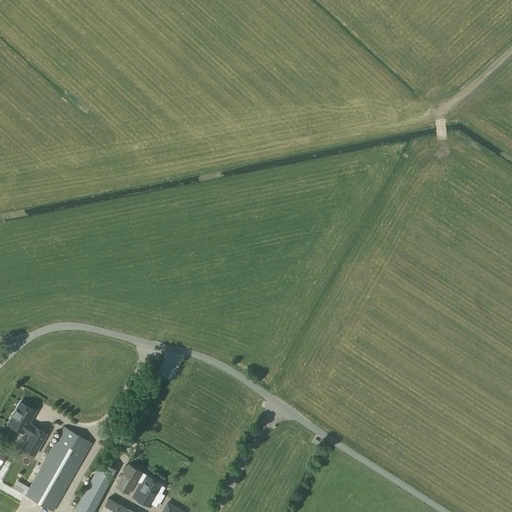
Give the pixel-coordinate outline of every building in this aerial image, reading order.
[(20,402),(7,424),(23,433),(23,432),(29,435),(21,449),(33,456),(46,433),(34,426),(33,429),(27,426),(35,411),(20,402)] [(16,467),(8,481),(12,483),(14,484),(17,486),(14,490),(25,497),(26,496),(53,511),(91,443),(64,428),(28,492),(23,489),(31,475),(16,467)] [(136,481),(140,484),(145,475),(127,464),(126,466),(125,465),(122,470),(124,471),(123,473),(124,474),(116,487),(128,494),(136,481)] [(162,487),(163,485),(145,475),(140,484),(132,497),(150,507),(158,493),(160,494),(164,488),(162,487)] [(172,490),(159,511),(178,511),(187,498),(172,490)] [(133,511),(108,498),(99,511),(133,511)] [(12,511),(17,511),(24,504),(19,500),(11,511),(12,511)]
